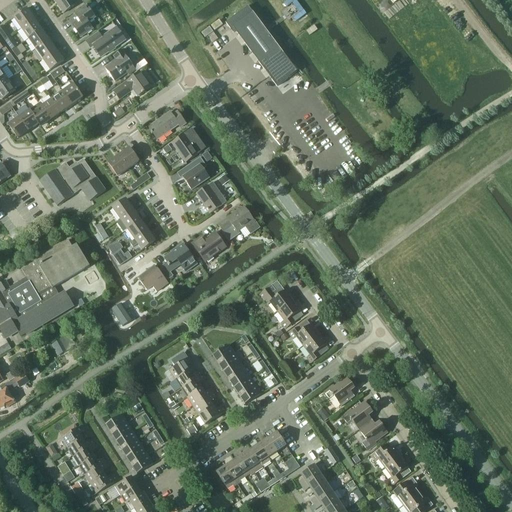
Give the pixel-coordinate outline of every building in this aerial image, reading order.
[(54,0),(63,13),(77,4),(73,0),(54,0)] [(277,87),(298,73),(248,6),(226,23),(233,33),(236,31),(277,87)] [(88,24),(95,19),(86,7),(75,15),(79,21),(72,25),(81,38),(93,30),(88,24)] [(21,29),(34,20),(32,16),(33,15),(29,8),(14,19),(21,29)] [(42,30),(34,20),(21,29),(28,40),(42,30)] [(211,26),(212,27),(215,31),(223,25),(220,22),(219,20),(211,26)] [(0,28),(0,33),(5,40),(11,36),(3,26),(0,28)] [(101,58),(125,41),(116,28),(102,39),(98,34),(86,42),(91,49),(93,47),(101,58)] [(205,38),(213,32),(210,28),(209,28),(201,34),(205,38)] [(49,40),(42,30),(28,40),(35,50),(49,40)] [(14,40),(8,44),(12,51),(18,47),(14,40)] [(56,51),(49,40),(35,50),(43,60),(56,51)] [(16,48),(12,51),(17,57),(21,54),(16,48)] [(128,75),(136,70),(125,55),(127,54),(124,49),(113,57),(116,61),(104,69),(114,82),(127,73),(128,75)] [(64,61),(56,51),(43,60),(50,71),(64,61)] [(11,64),(15,61),(10,54),(6,57),(11,64)] [(11,64),(15,70),(19,67),(15,61),(11,64)] [(22,65),(26,72),(31,68),(26,62),(22,65)] [(53,80),(64,73),(60,67),(50,75),(53,80)] [(31,68),(26,72),(31,78),(35,75),(31,68)] [(137,97),(150,87),(140,73),(126,82),(113,91),(119,100),(133,90),(137,97)] [(25,84),(29,81),(25,75),(21,78),(25,84)] [(46,78),(39,82),(42,86),(49,82),(46,78)] [(15,91),(8,81),(0,86),(0,97),(2,101),(15,91)] [(42,86),(39,82),(33,87),(35,91),(42,86)] [(73,85),(62,92),(72,106),(82,99),(73,85)] [(25,92),(19,96),(22,101),(28,96),(25,92)] [(52,100),(61,113),(72,106),(62,92),(52,100)] [(22,101),(19,96),(12,101),(15,105),(22,101)] [(52,100),(42,107),(51,120),(61,113),(52,100)] [(8,103),(0,109),(0,114),(2,116),(11,109),(8,103)] [(29,111),(38,124),(41,128),(51,120),(42,107),(39,104),(29,111)] [(31,114),(29,111),(18,118),(28,132),(38,124),(31,114)] [(180,128),(186,124),(177,113),(172,116),(170,113),(149,128),(157,140),(178,125),(180,128)] [(17,139),(28,132),(18,118),(8,125),(17,139)] [(186,163),(203,150),(190,131),(172,143),(186,163)] [(167,147),(162,150),(166,155),(171,152),(167,147)] [(118,156),(128,170),(139,162),(129,148),(118,156)] [(117,177),(128,170),(118,156),(108,163),(117,177)] [(187,175),(182,178),(191,191),(209,179),(203,170),(206,168),(200,158),(184,170),(187,175)] [(90,202),(105,191),(83,160),(70,169),(66,163),(39,182),(57,207),(81,190),(90,202)] [(0,184),(10,177),(1,164),(0,164),(0,184)] [(136,181),(136,182),(139,186),(150,179),(146,174),(136,181)] [(229,181),(225,175),(218,180),(223,186),(229,181)] [(133,191),(139,186),(136,182),(130,187),(133,191)] [(210,215),(222,206),(226,203),(213,183),(208,186),(196,195),(210,215)] [(120,220),(133,211),(126,200),(112,210),(120,220)] [(251,235),(259,228),(244,207),(218,226),(229,242),(238,235),(237,233),(245,227),(251,235)] [(126,230),(140,220),(133,211),(120,220),(126,230)] [(134,241),(148,231),(140,220),(126,230),(134,241)] [(95,227),(100,234),(104,231),(100,224),(95,227)] [(104,231),(100,234),(103,241),(108,238),(104,231)] [(134,241),(129,244),(131,246),(133,248),(137,245),(137,246),(141,251),(155,242),(148,231),(134,241)] [(205,263),(226,248),(216,234),(206,241),(202,237),(192,244),(205,263)] [(1,294),(0,292),(0,331),(5,339),(17,332),(20,337),(26,334),(26,335),(73,307),(65,293),(57,298),(53,290),(90,268),(77,246),(72,248),(68,241),(21,269),(26,279),(1,294)] [(117,253),(113,246),(108,248),(112,255),(117,253)] [(168,264),(165,266),(164,265),(160,267),(169,279),(173,276),(170,273),(181,265),(186,273),(197,265),(183,246),(164,259),(168,264)] [(120,266),(130,259),(127,254),(116,261),(120,266)] [(156,293),(168,284),(155,267),(138,279),(147,290),(152,287),(156,293)] [(277,312),(293,300),(289,295),(288,296),(277,282),(259,295),(267,305),(270,303),(277,312)] [(298,306),(293,300),(277,312),(284,322),(281,324),(285,330),(303,316),(296,307),(298,306)] [(115,312),(122,324),(129,320),(122,308),(115,312)] [(303,347),(319,335),(315,329),(313,331),(307,321),(289,335),(293,340),(296,338),(303,347)] [(283,334),(280,330),(274,334),(278,338),(283,334)] [(323,341),(319,335),(303,347),(310,356),(307,358),(311,364),(329,351),(322,342),(323,341)] [(73,348),(67,338),(53,346),(59,356),(73,348)] [(11,350),(8,344),(1,348),(4,354),(11,350)] [(213,356),(218,365),(235,354),(229,346),(213,356)] [(175,358),(171,361),(175,367),(179,364),(187,359),(183,353),(175,358)] [(218,365),(224,373),(240,362),(235,354),(218,365)] [(175,367),(169,371),(175,380),(190,370),(187,366),(193,362),(190,357),(187,359),(179,364),(175,367)] [(224,373),(229,381),(245,370),(240,362),(224,373)] [(181,389),(202,376),(199,371),(193,375),(190,370),(175,380),(181,389)] [(229,381),(234,389),(251,378),(245,370),(229,381)] [(10,382),(19,377),(16,371),(7,377),(10,382)] [(0,409),(4,407),(4,408),(6,406),(7,408),(15,403),(11,397),(16,394),(14,389),(18,386),(19,387),(28,381),(24,374),(14,380),(14,381),(10,383),(10,382),(4,386),(5,388),(0,390),(0,409)] [(187,398),(201,388),(199,384),(205,380),(202,376),(181,389),(187,398)] [(234,389),(240,397),(256,386),(251,378),(234,389)] [(350,392),(354,389),(346,379),(334,387),(333,386),(323,393),(329,400),(334,397),(341,407),(354,397),(350,392)] [(256,386),(240,397),(245,406),(262,395),(256,386)] [(193,407),(213,394),(211,390),(205,393),(201,388),(187,398),(193,407)] [(199,416),(213,407),(211,402),(216,398),(213,394),(193,407),(199,416)] [(359,431),(372,421),(368,416),(372,414),(365,403),(353,411),(351,410),(341,417),(347,424),(352,421),(359,431)] [(217,412),(213,407),(199,416),(205,426),(226,412),(223,408),(217,412)] [(326,414),(320,419),(323,423),(329,418),(326,414)] [(106,426),(111,434),(127,424),(122,415),(106,426)] [(375,426),(372,421),(359,431),(366,441),(361,444),(367,451),(377,444),(375,442),(387,434),(379,423),(375,426)] [(111,434),(116,442),(132,432),(127,424),(111,434)] [(61,439),(67,449),(82,439),(79,434),(85,431),(83,426),(61,439)] [(190,436),(196,432),(193,427),(186,431),(190,436)] [(116,442),(121,450),(138,440),(132,432),(116,442)] [(276,434),(268,439),(277,453),(285,447),(276,434)] [(82,439),(67,449),(73,458),(94,444),(91,440),(86,444),(82,439)] [(277,453),(268,439),(259,445),(268,458),(277,453)] [(121,450),(126,458),(143,448),(138,440),(121,450)] [(389,443),(371,457),(375,462),(378,460),(385,469),(387,468),(401,457),(397,451),(395,452),(389,443)] [(97,449),(94,444),(73,458),(79,467),(94,457),(91,453),(97,449)] [(270,461),(268,458),(259,445),(250,451),(263,469),(262,467),(270,461)] [(126,458),(131,467),(148,456),(143,448),(126,458)] [(48,452),(52,458),(54,457),(57,455),(53,449),(48,452)] [(242,456),(254,474),(263,469),(250,451),(242,456)] [(58,454),(57,455),(54,457),(52,458),(51,459),(53,463),(61,458),(58,454)] [(333,454),(329,457),(334,465),(339,462),(333,454)] [(148,456),(131,467),(137,475),(153,465),(148,456)] [(234,462),(245,478),(250,475),(251,477),(254,474),(242,456),(234,462)] [(97,462),(94,457),(79,467),(84,476),(105,463),(103,459),(97,462)] [(387,468),(385,469),(392,479),(389,481),(392,486),(411,473),(404,464),(405,463),(401,457),(387,468)] [(30,470),(36,467),(32,459),(26,462),(30,470)] [(240,482),(245,478),(234,462),(225,468),(237,486),(241,483),(240,482)] [(108,467),(105,463),(84,476),(90,485),(105,476),(102,471),(108,467)] [(302,487),(321,475),(315,466),(301,475),(304,479),(299,482),(302,487)] [(237,486),(225,468),(217,473),(225,487),(228,490),(233,487),(234,488),(237,486)] [(45,482),(39,472),(34,474),(41,485),(45,482)] [(313,493),(327,484),(321,475),(302,487),(305,491),(310,488),(313,493)] [(108,481),(105,476),(90,485),(94,491),(89,494),(92,498),(117,482),(114,477),(108,481)] [(120,496),(136,486),(131,477),(115,488),(120,496)] [(412,479),(395,492),(398,497),(397,498),(403,507),(420,495),(416,490),(414,486),(416,485),(412,479)] [(82,490),(78,484),(71,488),(75,494),(82,490)] [(332,493),(327,484),(313,493),(316,497),(311,500),(314,505),(332,493)] [(136,486),(120,496),(125,505),(142,494),(136,486)] [(325,511),(338,502),(332,493),(314,505),(317,509),(322,506),(325,511)] [(152,511),(142,494),(125,505),(129,511),(152,511)] [(420,495),(403,507),(407,511),(424,511),(432,507),(428,501),(426,502),(423,499),(420,495)] [(87,502),(83,497),(78,500),(82,505),(87,502)] [(382,498),(376,502),(379,506),(385,503),(382,498)] [(342,511),(344,511),(338,502),(325,511),(342,511)]
